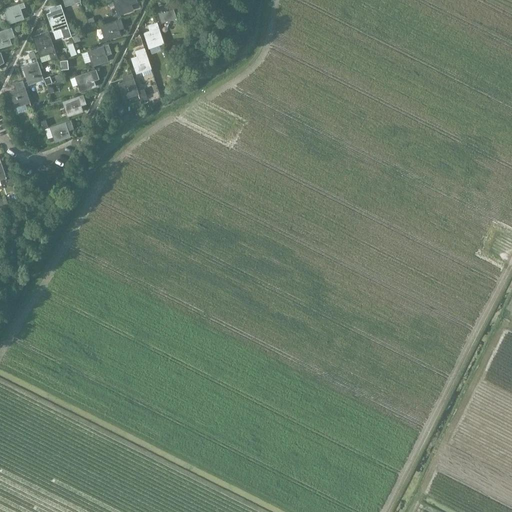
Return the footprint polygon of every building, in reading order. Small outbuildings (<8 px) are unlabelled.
[(112,0),(117,13),(131,9),(129,4),(135,2),(134,0),(112,0)] [(165,0),(167,5),(157,8),(162,21),(176,17),(170,0),(165,0)] [(22,18),(19,9),(25,7),(23,2),(3,9),(8,23),(22,18)] [(56,12),(46,15),(51,31),(59,28),(62,38),(69,36),(59,6),(55,7),(56,12)] [(119,35),(116,25),(121,23),(119,18),(100,25),(105,39),(119,35)] [(154,30),(144,33),(149,47),(163,42),(157,23),(152,24),(154,30)] [(0,46),(10,43),(8,38),(13,36),(10,27),(0,30),(0,46)] [(44,33),(34,36),(36,42),(40,55),(48,53),(50,59),(56,57),(54,51),(48,31),(43,32),(44,33)] [(106,60),(103,50),(108,49),(107,44),(87,50),(92,65),(106,60)] [(141,55),(132,58),(136,72),(150,68),(144,48),(140,49),(141,55)] [(29,65),(23,67),(29,84),(43,79),(35,57),(34,57),(33,51),(27,53),(29,58),(26,58),(29,65)] [(92,80),(97,79),(94,69),(75,76),(80,90),(94,85),(92,80)] [(129,80),(119,83),(124,98),(138,93),(132,73),(127,75),(129,80)] [(16,90),(10,92),(15,106),(29,101),(23,82),(14,85),(16,90)] [(82,95),(62,101),(67,115),(81,111),(79,104),(84,102),(84,99),(82,95)] [(69,136),(65,126),(71,125),(69,120),(50,127),(55,141),(69,136)]
